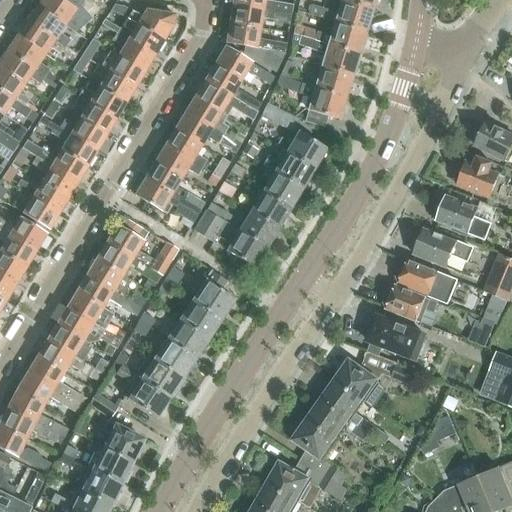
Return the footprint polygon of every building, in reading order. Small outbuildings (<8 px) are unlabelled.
[(76,11),(61,1),(59,0),(42,0),(37,7),(65,26),(75,33),(80,26),(86,18),(76,11)] [(232,0),(232,4),(263,9),(291,14),(293,5),(264,0),(232,0)] [(341,0),(341,2),(372,11),(374,0),(341,0)] [(341,2),(334,23),(365,33),(372,11),(341,2)] [(291,14),(263,9),(232,4),(229,24),(259,29),(261,19),(289,24),(291,15),(291,14)] [(65,26),(37,7),(27,22),(65,48),(70,41),(60,34),(65,26)] [(120,7),(116,13),(137,25),(163,41),(172,26),(174,16),(145,11),(141,17),(124,7),(120,7)] [(27,22),(17,37),(45,56),(50,48),(60,55),(65,48),(27,22)] [(328,45),(358,55),(365,33),(334,23),(328,45)] [(259,29),(229,24),(225,43),(244,47),(256,49),(285,53),(286,45),(257,40),(259,29)] [(137,25),(132,33),(122,27),(117,34),(154,57),(163,41),(137,25)] [(154,57),(117,34),(112,42),(123,48),(118,56),(144,73),(154,57)] [(17,37),(7,52),(45,78),(49,71),(39,64),(45,56),(17,37)] [(328,45),(321,67),(352,76),(358,55),(328,45)] [(284,54),(285,53),(256,49),(244,47),(243,54),(275,73),(284,54)] [(273,78),(225,48),(215,65),(241,81),(246,72),(269,86),(273,78)] [(45,78),(7,52),(0,61),(0,69),(24,86),(29,78),(40,85),(45,78)] [(103,58),(98,66),(135,88),(144,73),(118,56),(113,64),(103,58)] [(241,81),(215,65),(205,81),(241,103),(246,96),(236,90),(241,81)] [(135,88),(98,66),(93,73),(104,80),(99,88),(125,104),(135,88)] [(345,98),(352,76),(321,67),(314,89),(345,98)] [(0,69),(0,91),(24,108),(29,100),(19,93),(24,86),(0,69)] [(241,103),(205,81),(195,97),(221,113),(226,105),(237,111),(241,103)] [(83,90),(79,97),(116,120),(125,104),(99,88),(94,96),(83,90)] [(338,120),(345,98),(314,89),(308,111),(338,120)] [(0,91),(0,112),(4,115),(9,108),(19,115),(24,108),(0,91)] [(116,120),(79,97),(74,105),(84,111),(80,119),(106,135),(116,120)] [(221,113),(195,97),(185,114),(222,136),(226,128),(216,122),(221,113)] [(0,112),(0,134),(4,137),(9,130),(0,124),(0,120),(4,115),(0,112)] [(222,136),(185,114),(175,130),(201,146),(207,137),(217,144),(222,136)] [(64,121),(60,129),(96,151),(106,135),(80,119),(75,128),(64,121)] [(60,129),(47,121),(44,126),(57,134),(55,137),(65,143),(60,151),(87,167),(96,151),(60,129)] [(475,146),(507,163),(511,153),(511,136),(487,124),(482,133),(478,134),(475,141),(476,145),(475,146)] [(201,146),(175,130),(165,146),(202,169),(206,161),(196,155),(201,146)] [(326,149),(298,133),(286,153),(313,170),(319,161),(321,161),(326,152),(324,151),(326,149)] [(202,169),(165,146),(155,163),(182,179),(187,170),(197,176),(202,169)] [(41,160),(77,183),(87,167),(60,151),(55,159),(45,153),(41,160)] [(286,153),(274,173),(302,189),(307,181),(309,182),(314,172),(313,171),(313,170),(286,153)] [(489,171),(492,164),(477,158),(474,166),(466,162),(463,170),(457,173),(454,180),(457,186),(457,187),(490,200),(496,186),(500,175),(489,171)] [(77,183),(41,160),(36,168),(46,174),(41,182),(68,198),(77,183)] [(182,179),(155,163),(145,179),(182,201),(187,194),(176,187),(182,179)] [(274,173),(262,192),(290,209),(295,200),(297,201),(302,192),(301,191),(302,189),(274,173)] [(182,201),(145,179),(135,196),(167,215),(173,206),(177,209),(174,213),(182,218),(179,224),(189,230),(192,224),(200,212),(182,201)] [(36,190),(26,184),(21,192),(32,198),(58,214),(68,198),(41,182),(36,190)] [(58,214),(32,198),(21,192),(17,199),(27,206),(22,214),(48,230),(58,214)] [(290,209),(262,192),(250,212),(278,229),(279,227),(280,228),(286,218),(285,217),(290,209)] [(467,237),(469,233),(485,239),(490,225),(474,219),(478,209),(446,197),(446,199),(442,200),(439,208),(441,212),(437,222),(453,228),(452,231),(467,237)] [(262,256),(267,248),(239,231),(206,212),(194,232),(211,242),(214,236),(230,246),(226,252),(254,269),(256,266),(257,266),(263,257),(262,256)] [(278,229),(250,212),(239,231),(267,248),(268,245),(269,246),(275,237),(274,236),(278,229)] [(14,228),(3,222),(0,227),(0,229),(36,251),(46,234),(19,218),(14,228)] [(116,227),(106,243),(143,266),(147,258),(137,252),(143,243),(116,227)] [(36,251),(0,229),(0,240),(4,243),(0,250),(0,252),(26,268),(36,251)] [(414,250),(416,253),(415,256),(461,274),(465,263),(468,264),(474,250),(425,230),(421,241),(417,242),(414,250)] [(143,266),(106,243),(97,258),(124,274),(128,267),(138,273),(143,266)] [(26,268),(0,252),(0,274),(16,284),(26,268)] [(493,297),(508,303),(511,304),(511,300),(511,260),(499,256),(484,293),(493,297)] [(124,274),(97,258),(86,276),(123,298),(128,290),(117,284),(124,274)] [(400,282),(399,284),(433,297),(442,275),(408,261),(405,270),(403,270),(399,271),(396,278),(398,282),(400,282)] [(172,268),(164,282),(174,289),(183,275),(172,268)] [(16,284),(0,274),(0,297),(6,301),(16,284)] [(123,298),(86,276),(76,292),(103,308),(108,299),(118,306),(123,298)] [(206,281),(193,301),(221,320),(234,300),(206,281)] [(164,282),(158,290),(169,297),(174,289),(164,282)] [(387,308),(387,310),(420,323),(429,300),(396,287),(392,296),(390,295),(387,297),(384,304),(385,307),(387,308)] [(103,308),(76,292),(66,309),(103,331),(108,323),(98,317),(103,308)] [(508,303),(493,297),(484,321),(498,327),(508,303)] [(193,301),(180,321),(208,339),(221,320),(193,301)] [(103,331),(66,309),(56,325),(83,341),(88,332),(99,338),(103,331)] [(139,322),(150,329),(155,321),(144,314),(139,322)] [(373,328),(370,330),(367,337),(368,340),(368,342),(397,353),(416,360),(419,352),(425,336),(377,317),(373,328)] [(180,321),(167,340),(195,359),(208,339),(180,321)] [(144,338),(150,329),(139,322),(134,331),(144,338)] [(495,328),(483,322),(476,338),(489,342),(495,328)] [(83,341),(56,325),(47,341),(83,363),(88,356),(78,350),(83,341)] [(167,340),(154,360),(182,379),(195,359),(167,340)] [(83,363),(47,341),(37,357),(63,374),(69,365),(79,371),(83,363)] [(511,359),(470,342),(453,385),(486,398),(487,397),(511,407),(511,359)] [(63,374),(37,357),(27,374),(63,396),(68,388),(58,382),(63,374)] [(154,360),(141,379),(170,398),(182,379),(154,360)] [(340,376),(335,382),(363,402),(377,382),(364,373),(366,370),(351,360),(347,365),(344,367),(340,373),(340,376)] [(392,378),(411,387),(416,375),(397,366),(392,378)] [(63,396),(27,374),(16,391),(43,406),(49,397),(59,404),(63,396)] [(170,398),(141,379),(138,377),(124,398),(156,419),(170,398)] [(326,395),(322,402),(350,421),(356,426),(361,419),(355,415),(363,402),(335,382),(334,385),(331,386),(327,392),(326,395)] [(43,406),(16,391),(7,409),(45,429),(49,421),(39,415),(43,406)] [(117,408),(96,393),(88,404),(110,419),(117,408)] [(350,421),(322,402),(317,408),(314,410),(310,415),(310,419),(308,421),(336,441),(343,431),(351,436),(352,434),(363,441),(368,434),(356,426),(350,421)] [(45,429),(7,409),(0,423),(0,427),(26,440),(31,431),(41,437),(45,429)] [(361,419),(356,426),(368,434),(373,427),(361,419)] [(323,460),(330,449),(336,441),(308,421),(304,428),(301,429),(297,435),(296,438),(292,444),(307,454),(309,451),(322,460),(323,460)] [(143,440),(115,426),(104,448),(132,462),(132,461),(135,460),(139,453),(138,449),(143,440)] [(26,440),(0,427),(0,449),(28,463),(32,455),(21,449),(26,440)] [(132,462),(104,448),(94,469),(93,470),(121,483),(121,482),(125,481),(128,474),(127,471),(132,462)] [(323,460),(322,460),(309,451),(307,454),(302,463),(341,486),(348,475),(323,460)] [(0,469),(3,471),(9,460),(0,455),(0,469)] [(272,479),(268,486),(298,503),(308,509),(313,500),(320,488),(316,486),(309,482),(310,482),(295,474),(297,471),(282,462),(279,468),(276,469),(272,476),(272,479)] [(511,462),(478,477),(493,511),(498,511),(511,506),(511,462)] [(347,489),(341,486),(323,475),(302,463),(297,471),(295,474),(310,482),(309,482),(316,486),(320,488),(329,494),(335,497),(335,496),(341,500),(347,489)] [(94,469),(90,468),(80,489),(110,504),(111,504),(114,502),(118,496),(116,492),(121,483),(93,470),(94,469)] [(3,471),(0,476),(0,511),(4,511),(11,499),(1,494),(10,474),(3,471)] [(493,511),(478,477),(444,491),(436,500),(448,511),(493,511)] [(22,504),(11,499),(4,511),(28,511),(40,489),(32,485),(22,504)] [(266,511),(292,511),(298,503),(268,486),(267,488),(264,490),(260,496),(260,499),(257,506),(266,511)] [(110,504),(80,489),(69,511),(71,511),(109,511),(110,510),(109,507),(110,504)] [(448,511),(436,500),(428,508),(426,511),(448,511)]
